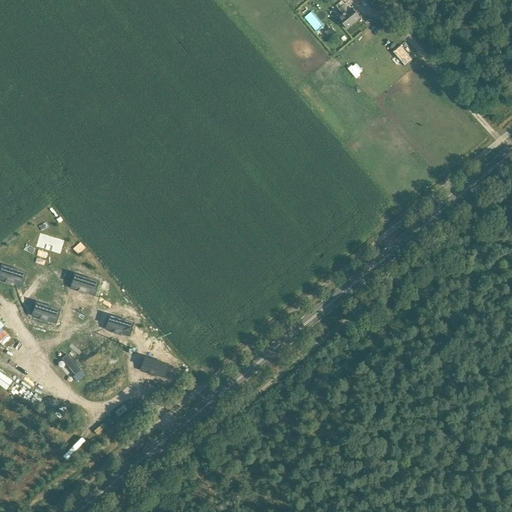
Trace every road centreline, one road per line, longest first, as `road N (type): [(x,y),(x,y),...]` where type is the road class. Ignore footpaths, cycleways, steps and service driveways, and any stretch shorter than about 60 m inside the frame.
road 1 (primary): [(78,511),(511,152)]
road 2 (track): [(352,0),(393,20),(509,154)]
